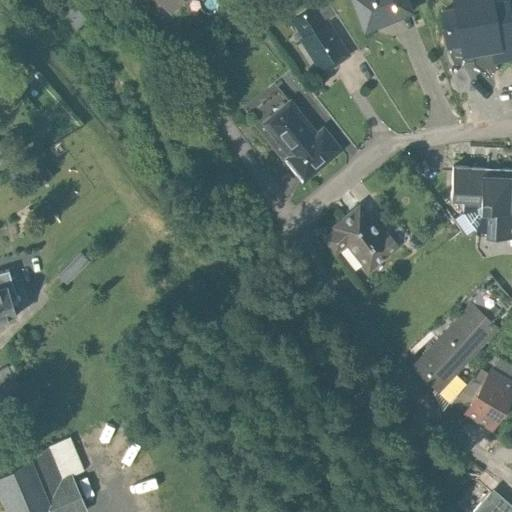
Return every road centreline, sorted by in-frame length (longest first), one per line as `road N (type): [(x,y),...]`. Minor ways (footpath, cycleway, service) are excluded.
road 1 (residential): [(287,222),(413,407),(511,477)]
road 2 (residential): [(287,222),(394,145),(511,129)]
road 3 (residential): [(211,100),(287,222)]
